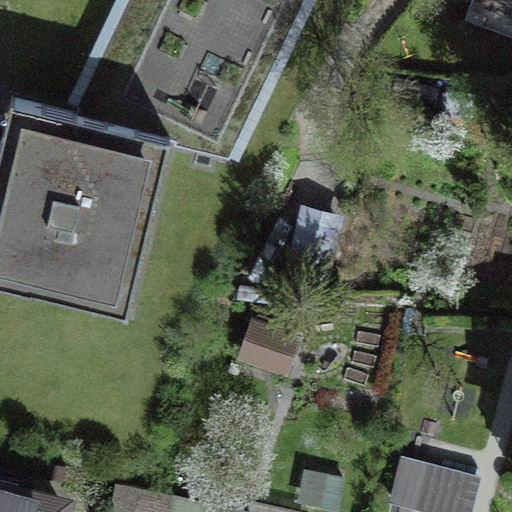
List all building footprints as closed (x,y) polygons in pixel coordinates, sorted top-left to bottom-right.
[(303,0),(126,0),(77,105),(79,107),(78,113),(169,135),(168,138),(175,140),(174,143),(229,157),(303,0)] [(12,97),(0,146),(0,278),(127,309),(168,138),(169,135),(78,113),(12,97)] [(252,324),(242,353),(284,368),(295,340),(252,324)] [(402,457),(391,499),(441,511),(468,511),(478,476),(402,457)] [(170,511),(174,493),(115,482),(108,511),(170,511)] [(0,486),(0,511),(71,511),(73,506),(0,486)] [(247,511),(248,510),(174,493),(170,511),(247,511)]
